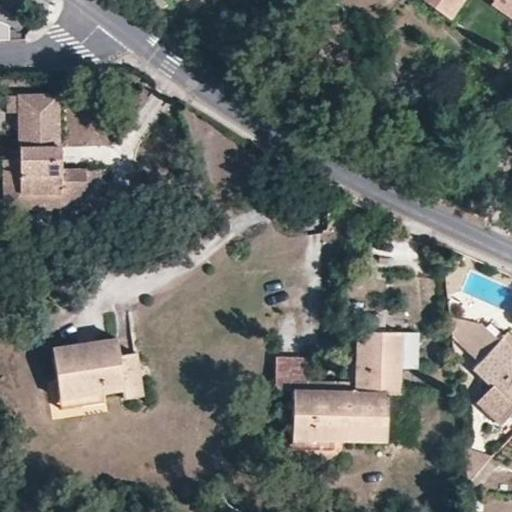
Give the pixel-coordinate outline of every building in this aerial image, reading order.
[(281,0),(296,11),(301,4),(295,0),(281,0)] [(511,0),(423,0),(450,19),(463,0),(508,0),(511,2),(511,0)] [(493,0),(490,4),(511,19),(511,2),(508,0),(493,0)] [(0,42),(11,42),(11,24),(0,23),(0,42)] [(15,99),(16,112),(19,160),(22,194),(60,191),(60,200),(90,198),(88,167),(65,168),(60,96),(15,99)] [(19,160),(6,161),(10,211),(61,208),(60,200),(60,191),(22,194),(19,160)] [(105,165),(88,167),(90,198),(91,206),(108,204),(105,165)] [(364,315),(364,331),(384,332),(385,315),(364,315)] [(452,336),(460,344),(479,324),(450,318),(452,336)] [(511,347),(501,338),(498,341),(479,324),(460,344),(478,362),(472,368),(491,386),(476,402),(500,425),(511,412),(511,347)] [(355,393),(387,394),(399,394),(400,368),(401,332),(384,332),(364,331),(357,331),(355,391),(355,393)] [(419,332),(401,332),(400,368),(418,369),(419,332)] [(117,339),(53,347),(60,396),(103,390),(123,387),(124,401),(144,398),(138,354),(120,357),(117,339)] [(355,393),(355,391),(307,390),(307,358),(276,357),(275,389),(292,390),(291,439),(386,441),(387,394),(355,393)] [(103,390),(60,396),(62,411),(105,405),(103,390)] [(467,483),(489,460),(492,457),(464,447),(467,483)] [(495,467),(489,460),(467,483),(469,496),(495,467)]
